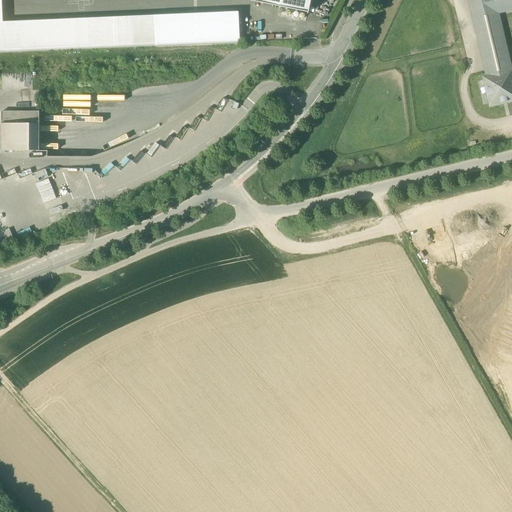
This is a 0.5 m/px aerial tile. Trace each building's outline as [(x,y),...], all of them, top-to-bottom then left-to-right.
[(238,13),(3,23),(1,0),(0,0),(0,53),(240,43),(238,16),(238,13)] [(311,0),(250,0),(251,1),(309,13),(311,0)] [(511,0),(468,0),(487,78),(511,72),(498,13),(511,10),(511,0)] [(511,71),(511,72),(487,78),(484,78),(491,106),(511,100),(511,71)] [(24,91),(24,109),(37,109),(38,92),(24,91)] [(40,113),(2,113),(2,153),(40,153),(40,113)] [(34,174),(46,203),(60,197),(48,168),(34,174)] [(0,232),(0,243),(15,239),(11,229),(0,232)]
